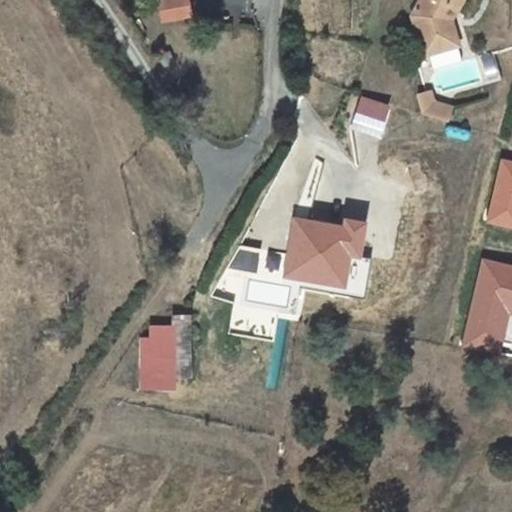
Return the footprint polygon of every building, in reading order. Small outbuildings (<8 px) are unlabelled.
[(190,18),(187,0),(162,0),(159,1),(163,22),(190,18)] [(441,37),(455,33),(451,20),(456,10),(461,0),(421,0),(413,16),(424,56),(444,50),(441,37)] [(441,37),(444,50),(459,45),(455,33),(441,37)] [(418,97),(424,113),(429,115),(433,103),(430,93),(418,97)] [(433,103),(429,115),(447,120),(451,108),(433,103)] [(336,278),(344,228),(294,219),(285,269),(336,278)] [(140,340),(140,381),(173,378),(187,378),(187,376),(187,319),(172,320),(173,327),(150,328),(151,339),(140,340)]
